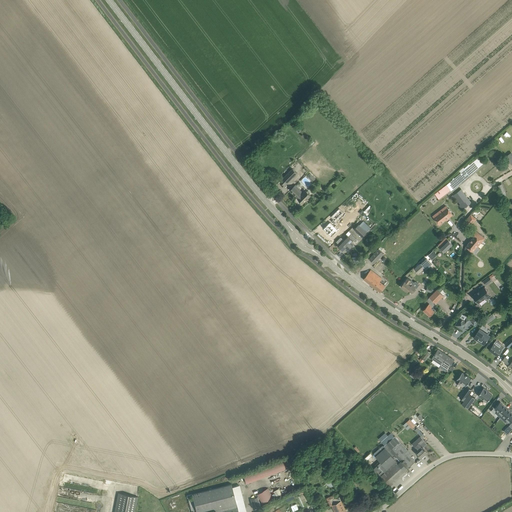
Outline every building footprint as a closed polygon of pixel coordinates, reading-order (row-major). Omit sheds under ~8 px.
[(460,173),(450,182),(454,188),(473,172),(467,166),(464,169),(463,168),(459,171),(460,173)] [(293,168),(288,173),(292,178),(297,173),(293,168)] [(446,184),(434,193),(439,199),(451,191),(446,184)] [(294,186),(290,190),(298,198),(303,203),(311,195),(306,190),(303,194),(302,193),(301,193),(294,186)] [(453,194),(460,204),(461,203),(464,208),(471,203),(460,189),(453,194)] [(433,216),(432,217),(439,225),(446,219),(449,217),(452,214),(446,206),(445,206),(447,209),(443,212),(442,210),(433,217),(433,216)] [(342,213),(338,209),(330,218),(333,220),(331,222),(330,223),(330,222),(329,224),(324,229),(327,232),(326,232),(328,234),(329,234),(332,237),(338,230),(333,225),(334,224),(334,225),(336,222),(334,221),(342,213)] [(464,221),(470,226),(475,219),(470,214),(464,221)] [(358,224),(354,229),(362,237),(367,232),(359,225),(358,224)] [(473,237),(466,246),(475,254),(480,248),(478,247),(485,238),(474,229),(470,234),(473,237)] [(340,237),(336,241),(339,244),(338,246),(343,250),(346,248),(348,250),(353,244),(352,243),(356,238),(349,231),(346,234),(348,235),(343,240),(340,237)] [(437,245),(444,252),(452,244),(446,238),(437,245)] [(369,259),(374,264),(384,253),(379,249),(369,259)] [(433,251),(428,255),(432,260),(437,255),(433,251)] [(426,258),(421,264),(424,268),(426,269),(431,264),(426,258)] [(420,263),(414,269),(418,273),(424,268),(421,264),(420,263)] [(379,281),(382,278),(371,270),(364,279),(380,292),(385,286),(379,281)] [(486,285),(492,280),(491,278),(489,276),(483,281),(486,285)] [(408,283),(411,280),(408,277),(401,287),(407,291),(409,290),(412,292),(416,287),(413,284),(411,286),(408,283)] [(473,296),(478,303),(486,297),(487,299),(492,296),(485,287),(473,296)] [(437,289),(427,300),(430,303),(429,304),(432,307),(443,295),(441,293),(437,289)] [(423,310),(430,316),(435,311),(431,308),(432,307),(429,304),(423,310)] [(460,317),(455,325),(462,329),(463,328),(464,329),(469,320),(466,318),(465,320),(460,317)] [(479,329),(474,337),(478,340),(479,339),(481,341),(485,344),(489,337),(486,335),(486,334),(479,329)] [(496,340),(489,349),(497,356),(502,350),(500,348),(502,345),(496,340)] [(439,367),(441,365),(443,361),(447,355),(438,349),(435,354),(431,360),(432,360),(431,363),(439,367)] [(419,360),(422,362),(430,353),(426,350),(419,360)] [(443,361),(441,365),(440,365),(447,370),(451,364),(454,360),(447,355),(443,361)] [(505,356),(502,360),(511,367),(511,360),(511,361),(505,356)] [(457,379),(455,382),(459,385),(461,382),(466,386),(471,378),(462,372),(462,373),(461,372),(459,375),(460,376),(457,379)] [(467,386),(463,392),(468,395),(472,390),(467,386)] [(489,391),(484,388),(478,395),(487,402),(492,395),(488,392),(489,391)] [(469,394),(462,404),(463,405),(468,408),(475,398),(469,394)] [(500,402),(494,407),(498,410),(495,413),(500,417),(508,409),(500,402)] [(511,413),(508,409),(500,417),(505,422),(507,420),(510,423),(511,420),(511,413)] [(410,419),(403,425),(407,429),(410,426),(412,428),(415,425),(410,419)] [(391,433),(381,441),(384,445),(394,436),(391,433)] [(373,472),(381,481),(388,487),(400,476),(402,478),(407,473),(406,472),(406,471),(408,469),(409,467),(415,461),(399,444),(400,442),(395,436),(394,436),(384,445),(383,446),(385,448),(376,456),(382,463),(373,472)] [(423,446),(427,443),(420,436),(412,444),(418,450),(416,452),(421,458),(428,452),(423,446)] [(245,483),(286,469),(284,461),(243,475),(245,483)] [(238,511),(232,484),(192,494),(196,511),(204,511),(215,509),(215,511),(238,511)] [(257,493),(262,503),(273,498),(268,488),(257,493)] [(118,493),(114,511),(134,511),(138,497),(118,493)] [(333,495),(327,498),(330,505),(332,505),(334,510),(338,509),(338,510),(340,510),(341,511),(345,509),(339,496),(334,499),(333,495)]
